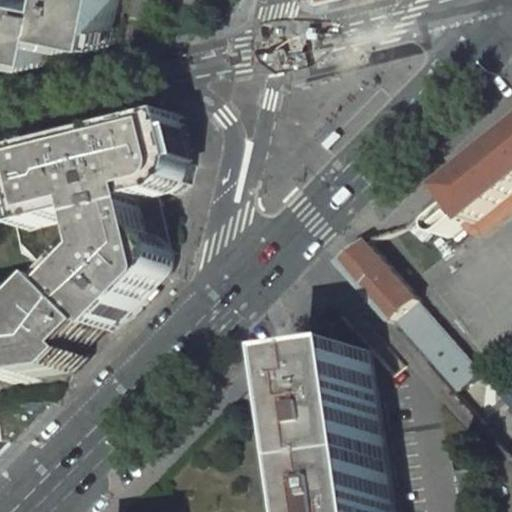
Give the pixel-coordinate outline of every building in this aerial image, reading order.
[(0,0),(0,47),(32,55),(42,57),(53,59),(58,34),(111,44),(119,0),(62,0),(62,2),(51,0),(7,0),(4,17),(0,16),(0,0)] [(186,117),(7,162),(31,259),(45,266),(63,282),(107,325),(112,330),(133,309),(137,313),(172,277),(179,261),(165,205),(183,201),(192,196),(198,188),(201,178),(198,166),(186,117)] [(481,226),(511,201),(511,145),(454,192),(464,204),(443,221),(441,223),(439,226),(439,229),(440,231),(441,234),(443,236),(446,237),(449,237),(452,237),(475,218),(481,226)] [(425,303),(372,243),(345,265),(398,325),(425,303)] [(0,377),(17,375),(19,383),(45,379),(44,371),(78,367),(90,353),(85,348),(107,325),(63,282),(26,319),(3,322),(2,317),(0,317),(0,377)] [(90,353),(112,330),(107,325),(85,348),(90,353)] [(396,511),(378,388),(374,352),(306,361),(311,392),(316,429),(326,501),(327,511),(396,511)] [(0,385),(19,383),(17,375),(0,377),(0,385)]
